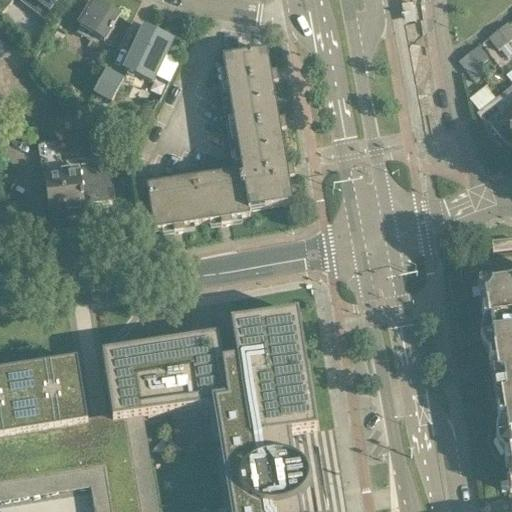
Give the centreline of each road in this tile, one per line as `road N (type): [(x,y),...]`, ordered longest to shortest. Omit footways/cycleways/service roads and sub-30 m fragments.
road 1 (residential): [(357,242),(76,293),(0,294)]
road 2 (secondary): [(357,242),(409,511)]
road 3 (residential): [(485,204),(444,61),(436,0)]
road 4 (secondary): [(324,44),(357,242)]
road 5 (secondary): [(392,233),(356,47)]
road 6 (secondary): [(422,410),(392,233)]
